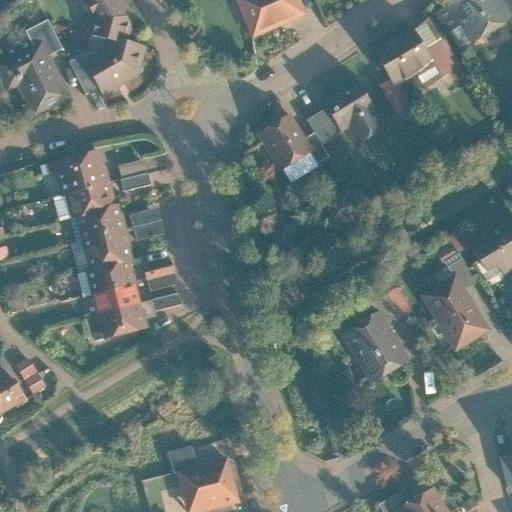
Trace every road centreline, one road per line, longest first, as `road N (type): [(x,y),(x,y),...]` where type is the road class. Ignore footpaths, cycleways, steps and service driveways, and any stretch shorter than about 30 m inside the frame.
road 1 (residential): [(394,0),(258,90),(183,111)]
road 2 (residential): [(294,510),(230,284)]
road 3 (residential): [(468,413),(294,510)]
road 4 (residential): [(0,153),(183,111)]
road 5 (residential): [(230,284),(183,111)]
